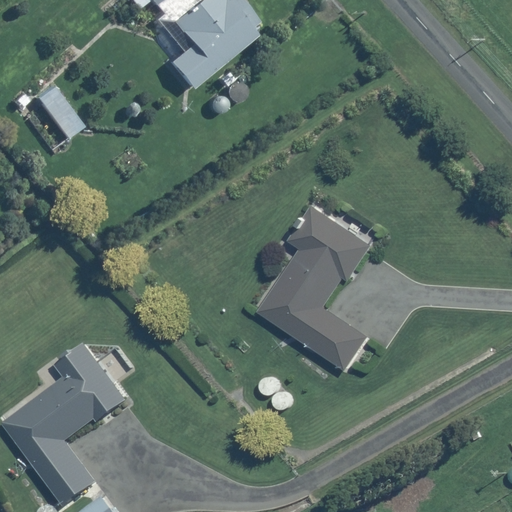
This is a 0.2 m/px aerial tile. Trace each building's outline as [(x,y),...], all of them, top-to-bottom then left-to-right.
[(132,0),(140,8),(149,0),(150,0),(155,5),(161,0),(132,0)] [(257,35),(252,28),(260,21),(243,0),(195,0),(170,20),(188,43),(168,59),(192,91),(208,79),(205,75),(257,35)] [(82,124),(53,86),(38,98),(68,136),(82,124)] [(377,243),(319,205),(317,204),(293,240),(304,246),(261,312),(350,369),(372,335),(330,307),(349,278),(353,280),(377,243)] [(129,402),(87,343),(57,364),(67,377),(3,422),(62,505),(97,480),(71,443),(129,402)] [(83,511),(120,511),(107,494),(83,511)]
